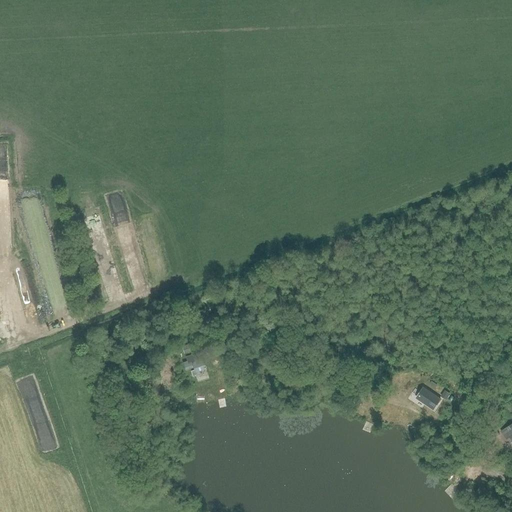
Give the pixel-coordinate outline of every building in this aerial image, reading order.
[(184,353),(194,350),(192,343),(182,346),(184,353)] [(197,364),(196,361),(194,354),(188,356),(189,359),(183,361),(186,370),(193,367),(196,375),(200,374),(199,370),(205,368),(203,362),(197,364)] [(424,388),(418,398),(434,410),(441,399),(424,388)] [(442,396),(447,400),(450,395),(445,391),(442,396)] [(507,438),(510,436),(511,439),(511,424),(502,431),(507,438)] [(468,485),(464,492),(469,495),(474,488),(469,484),(468,485)]
